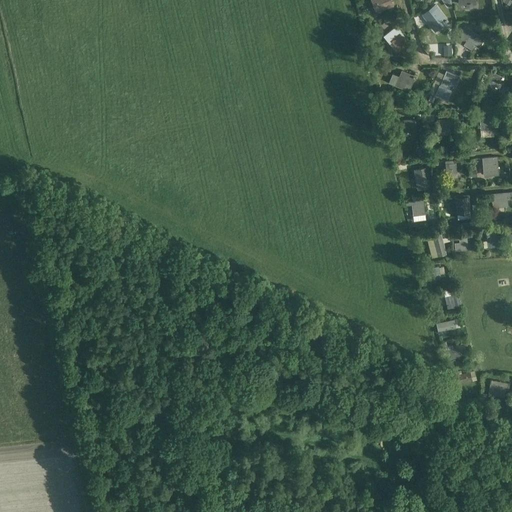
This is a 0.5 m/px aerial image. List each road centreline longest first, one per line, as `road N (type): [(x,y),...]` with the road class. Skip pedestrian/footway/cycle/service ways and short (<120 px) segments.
road 1 (track): [(450,511),(378,459),(272,432),(248,436),(198,491),(180,492),(167,418),(183,241)]
road 2 (residential): [(510,64),(425,59),(404,0)]
